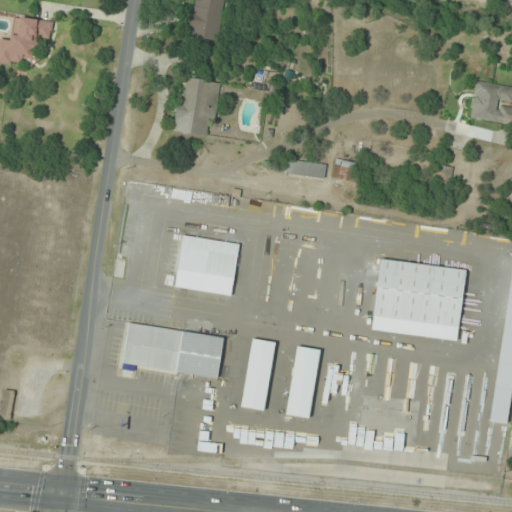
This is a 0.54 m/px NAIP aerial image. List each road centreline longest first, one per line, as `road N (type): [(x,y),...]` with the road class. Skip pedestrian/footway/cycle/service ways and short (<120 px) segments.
road 1 (tertiary): [(61,492),(132,0)]
road 2 (primary): [(253,511),(61,492)]
